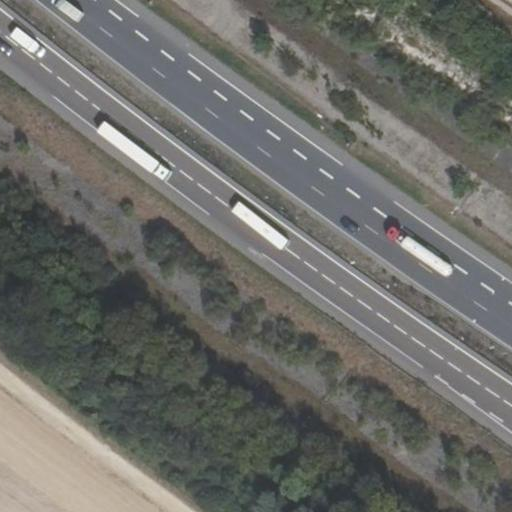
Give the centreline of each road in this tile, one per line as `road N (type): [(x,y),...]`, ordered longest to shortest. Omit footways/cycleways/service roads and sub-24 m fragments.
road 1 (trunk): [(0,27),(247,217),(511,405)]
road 2 (trunk): [(511,320),(74,0)]
road 3 (unclassified): [(0,370),(184,511)]
